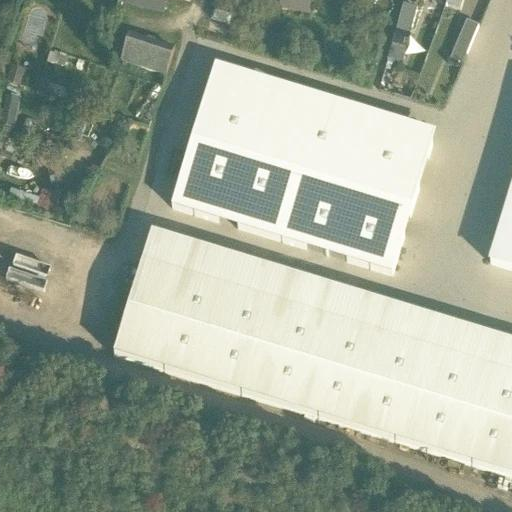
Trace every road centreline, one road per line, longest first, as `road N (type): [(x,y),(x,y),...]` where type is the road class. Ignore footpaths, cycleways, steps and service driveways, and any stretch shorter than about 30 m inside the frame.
road 1 (track): [(0,314),(92,342),(200,0)]
road 2 (track): [(186,44),(453,122)]
